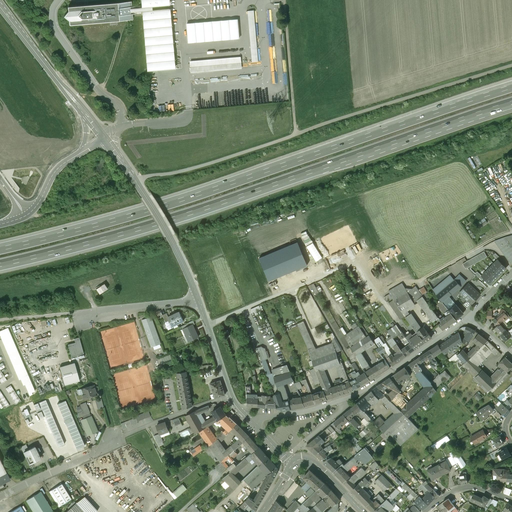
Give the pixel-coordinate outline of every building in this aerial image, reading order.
[(133,2),(67,7),(68,11),(63,16),(69,21),(69,25),(135,20),(134,13),(145,12),(155,11),(154,6),(144,7),(134,8),(133,2)] [(155,11),(145,12),(150,72),(179,69),(174,10),(155,11)] [(256,11),(249,11),(253,63),(260,62),(256,11)] [(239,20),(188,24),(190,44),(241,39),(239,20)] [(242,57),(191,62),(192,74),(243,69),(242,57)] [(511,246),(505,237),(494,241),(510,264),(511,262),(511,246)] [(374,258),(387,252),(384,247),(378,249),(375,244),(369,247),(374,258)] [(484,251),(462,264),(465,269),(487,257),(484,251)] [(502,260),(495,253),(493,255),(497,260),(499,262),(502,260)] [(497,260),(481,276),(484,278),(490,285),(506,269),(499,262),(497,260)] [(481,276),(477,272),(475,274),(482,280),(484,278),(481,276)] [(433,290),(436,295),(454,280),(450,276),(433,290)] [(460,276),(454,280),(461,286),(466,281),(460,276)] [(454,280),(436,295),(442,301),(442,302),(447,298),(461,286),(454,280)] [(93,288),(97,294),(106,287),(103,282),(93,288)] [(402,283),(388,291),(393,300),(408,292),(402,283)] [(480,295),(468,284),(459,294),(471,305),(480,295)] [(423,286),(418,290),(422,295),(427,292),(423,286)] [(439,318),(431,309),(423,296),(417,301),(433,321),(434,321),(439,318)] [(452,304),(447,298),(442,302),(443,302),(449,310),(455,305),(454,304),(453,304),(453,303),(452,304)] [(405,317),(402,313),(393,300),(389,303),(401,320),(405,317)] [(449,310),(443,302),(442,302),(442,301),(438,304),(447,316),(451,313),(449,310)] [(463,313),(455,305),(449,310),(451,313),(456,320),(463,314),(463,313)] [(501,310),(500,312),(500,314),(498,316),(499,318),(497,319),(495,319),(493,320),(493,321),(494,323),(496,323),(497,324),(497,328),(500,325),(504,330),(508,326),(504,322),(509,317),(505,312),(506,311),(505,310),(501,310)] [(168,317),(173,326),(183,321),(179,312),(168,317)] [(447,316),(444,318),(444,317),(440,320),(441,321),(440,321),(442,322),(439,325),(443,330),(456,320),(451,313),(447,316)] [(419,327),(410,314),(405,317),(414,330),(419,327)] [(142,321),(152,347),(161,344),(151,317),(142,321)] [(307,344),(312,360),(336,352),(335,346),(317,352),(304,321),(298,324),(307,344)] [(363,368),(368,365),(361,351),(372,344),(376,349),(378,348),(361,324),(344,336),(363,368)] [(183,329),(189,341),(198,337),(193,325),(183,329)] [(400,330),(396,325),(388,331),(392,336),(393,338),(398,334),(402,339),(405,337),(400,330)] [(497,328),(494,330),(499,336),(505,331),(504,330),(500,325),(497,328)] [(416,332),(417,334),(419,336),(420,336),(425,343),(432,338),(423,327),(416,332)] [(469,332),(467,335),(466,335),(462,342),(467,345),(475,332),(469,329),(467,327),(466,327),(465,330),(469,332)] [(507,333),(505,331),(499,336),(505,342),(511,337),(507,333)] [(459,333),(445,342),(451,350),(462,342),(459,333)] [(417,334),(413,337),(411,334),(405,337),(407,339),(410,344),(415,350),(425,343),(420,336),(419,336),(417,334)] [(487,341),(478,334),(474,339),(472,341),(477,345),(481,347),(487,341)] [(401,350),(397,344),(393,338),(392,336),(387,340),(392,347),(393,346),(397,352),(395,353),(396,355),(399,361),(406,356),(401,350)] [(79,337),(74,339),(75,342),(68,344),(71,357),(84,353),(79,337)] [(384,344),(379,337),(375,340),(379,347),(378,348),(376,349),(380,354),(383,351),(385,350),(382,345),(384,344)] [(477,366),(491,352),(488,350),(492,346),(487,341),(481,347),(469,358),(477,366)] [(451,350),(445,342),(441,344),(447,353),(451,350)] [(410,344),(401,350),(406,356),(415,350),(410,344)] [(444,355),(447,353),(441,344),(438,346),(442,351),(444,355)] [(437,345),(429,350),(434,357),(442,351),(438,346),(437,345)] [(467,355),(465,352),(466,350),(465,349),(466,348),(465,347),(457,355),(459,357),(465,363),(469,358),(481,347),(477,345),(475,348),(475,347),(467,355)] [(261,346),(256,348),(261,361),(262,361),(266,359),(269,358),(265,348),(261,346)] [(497,350),(492,346),(488,350),(491,352),(493,354),(497,350)] [(350,363),(343,349),(338,351),(344,367),(350,363)] [(393,357),(391,354),(389,356),(385,350),(383,351),(392,366),(397,363),(393,357)] [(439,364),(429,350),(418,358),(422,362),(429,357),(433,362),(430,364),(433,368),(439,364)] [(336,352),(312,360),(315,368),(315,370),(320,382),(323,390),(330,388),(322,368),(337,363),(338,365),(340,365),(336,352)] [(457,355),(455,354),(449,360),(452,364),(456,361),(459,357),(457,355)] [(382,362),(374,366),(375,368),(379,374),(390,368),(384,360),(382,357),(379,359),(380,361),(381,360),(382,362)] [(511,366),(511,363),(505,357),(498,364),(500,366),(497,369),(498,369),(501,372),(504,370),(507,372),(509,369),(511,366)] [(498,369),(490,378),(481,371),(477,366),(469,358),(465,363),(477,375),(475,377),(489,391),(507,372),(504,370),(501,372),(498,369)] [(266,359),(262,361),(267,375),(271,374),(266,359)] [(419,364),(415,360),(409,364),(411,367),(412,369),(415,372),(421,368),(419,364)] [(74,363),(70,364),(59,367),(64,385),(75,381),(79,380),(74,363)] [(358,376),(353,367),(351,363),(350,363),(344,367),(349,380),(349,381),(357,377),(358,376)] [(371,370),(368,365),(363,368),(365,373),(370,380),(379,374),(375,368),(371,370)] [(405,367),(394,375),(399,383),(410,375),(405,367)] [(315,368),(310,370),(315,385),(320,382),(315,370),(315,368)] [(427,377),(421,371),(422,370),(421,368),(415,372),(424,386),(423,387),(424,388),(413,399),(412,398),(411,399),(411,400),(407,404),(398,393),(397,394),(393,398),(391,399),(400,410),(407,417),(436,391),(435,389),(431,383),(432,383),(431,382),(427,377)] [(192,406),(186,371),(177,373),(183,409),(192,406)] [(287,395),(284,384),(287,383),(288,384),(290,384),(294,392),(298,390),(290,372),(276,376),(280,389),(279,390),(281,397),(287,395)] [(271,374),(267,375),(273,392),(276,391),(274,384),(276,383),(273,373),(271,374)] [(365,373),(358,377),(362,385),(370,380),(365,373)] [(357,377),(349,381),(354,390),(362,385),(358,377),(357,377)] [(390,377),(380,384),(385,389),(389,385),(393,382),(390,377)] [(306,379),(299,381),(302,387),(307,385),(307,386),(307,385),(308,386),(309,386),(309,385),(308,385),(306,379)] [(354,390),(349,381),(349,380),(346,381),(346,383),(349,392),(354,390)] [(211,384),(215,398),(225,395),(220,381),(211,384)] [(330,388),(323,390),(324,391),(327,399),(349,392),(346,383),(330,388)] [(5,388),(14,404),(20,401),(10,384),(5,388)] [(94,385),(81,389),(77,390),(78,395),(82,394),(83,399),(97,395),(94,385)] [(382,392),(377,386),(372,391),(377,397),(382,392)] [(393,389),(389,394),(393,398),(397,394),(393,389)] [(0,391),(0,403),(3,408),(9,405),(0,391)] [(324,391),(315,393),(318,402),(327,399),(324,391)] [(377,397),(372,391),(357,403),(362,408),(364,410),(378,398),(377,397)] [(267,395),(263,395),(262,398),(262,407),(266,407),(266,400),(271,400),(271,398),(270,395),(269,395),(268,392),(266,393),(267,395)] [(478,400),(481,397),(476,392),(473,396),(478,400)] [(312,394),(301,397),(305,406),(315,403),(312,394)] [(390,399),(385,394),(382,398),(396,413),(400,410),(391,399),(390,399)] [(247,395),(247,399),(248,406),(258,407),(258,399),(258,398),(257,395),(247,395)] [(274,397),(271,398),(271,400),(266,400),(266,407),(277,407),(274,397)] [(301,397),(292,398),(292,399),(289,400),(291,408),(305,406),(301,397)] [(95,399),(96,408),(103,407),(101,398),(95,399)] [(282,402),(280,402),(281,410),(291,408),(289,400),(282,402)] [(86,403),(80,405),(83,411),(77,413),(79,417),(90,412),(86,403)] [(362,408),(357,403),(347,411),(350,414),(353,411),(355,414),(359,410),(362,408)] [(505,406),(502,403),(498,407),(497,408),(500,410),(502,412),(502,413),(505,417),(510,411),(505,406)] [(489,404),(481,409),(476,413),(483,419),(494,410),(489,404)] [(209,406),(195,411),(185,416),(195,434),(199,431),(208,426),(214,423),(211,419),(202,424),(198,415),(201,414),(200,413),(210,409),(209,406)] [(221,407),(213,412),(215,417),(211,419),(214,423),(226,415),(221,407)] [(364,410),(362,408),(359,410),(365,417),(361,420),(365,424),(371,418),(364,410)] [(386,423),(380,428),(387,436),(390,433),(407,417),(400,410),(396,413),(386,423)] [(138,423),(137,422),(151,416),(148,411),(135,417),(135,418),(121,424),(123,429),(138,423)] [(350,414),(347,411),(343,414),(349,421),(350,420),(353,423),(358,428),(361,426),(352,416),(350,414)] [(343,414),(334,422),(339,428),(346,422),(350,426),(353,423),(350,420),(349,421),(343,414)] [(226,415),(214,423),(215,425),(219,422),(227,430),(226,431),(226,430),(224,432),(227,435),(229,432),(231,430),(236,424),(229,417),(226,415)] [(91,416),(80,421),(87,437),(98,432),(91,416)] [(386,423),(379,416),(374,421),(380,428),(386,423)] [(407,417),(390,433),(400,444),(418,428),(407,417)] [(165,422),(157,425),(160,434),(160,435),(161,435),(165,434),(164,432),(168,430),(165,422)] [(244,442),(249,437),(236,424),(231,430),(241,439),(244,442)] [(340,436),(331,425),(319,435),(324,439),(327,437),(327,438),(328,437),(328,436),(329,435),(334,439),(332,441),(330,443),(331,444),(333,443),(340,436)] [(208,426),(199,431),(210,446),(216,441),(214,439),(215,438),(216,438),(208,426)] [(471,437),(475,444),(487,437),(483,430),(471,437)] [(215,438),(214,439),(216,441),(210,446),(217,456),(221,462),(226,457),(229,454),(243,443),(244,442),(241,439),(225,452),(219,444),(227,435),(224,432),(222,431),(216,438),(215,438)] [(160,435),(160,434),(154,436),(158,444),(163,441),(161,435),(160,435)] [(319,435),(307,445),(315,453),(316,452),(323,448),(320,444),(325,440),(324,439),(319,435)] [(495,443),(497,447),(504,443),(501,436),(493,440),(495,443)] [(243,443),(253,453),(259,447),(249,437),(244,442),(243,443)] [(323,448),(316,452),(315,453),(321,460),(327,456),(324,452),(333,448),(330,444),(323,448)] [(26,445),(21,447),(23,453),(26,452),(29,450),(26,445)] [(200,445),(190,452),(193,456),(203,449),(200,445)] [(217,456),(210,446),(205,449),(209,455),(210,454),(213,459),(217,456)] [(38,448),(36,449),(35,447),(29,450),(26,452),(31,463),(40,459),(37,452),(40,451),(38,448)] [(250,455),(259,465),(267,457),(259,447),(253,453),(250,455)] [(373,457),(365,448),(363,449),(356,454),(360,458),(361,459),(363,460),(366,463),(373,457)] [(502,459),(511,455),(507,448),(499,452),(502,459)] [(229,454),(226,457),(221,462),(231,472),(247,458),(245,455),(241,458),(241,457),(233,464),(230,460),(233,458),(229,454)] [(352,458),(344,465),(342,462),(340,465),(334,471),(344,482),(351,476),(348,473),(350,472),(347,469),(354,463),(356,465),(358,463),(356,461),(360,458),(356,454),(355,455),(356,456),(352,458)] [(466,464),(460,456),(458,454),(455,455),(458,462),(461,467),(466,464)] [(453,455),(445,459),(446,461),(449,467),(458,462),(455,455),(454,456),(453,455)] [(231,472),(223,478),(230,485),(225,490),(229,494),(241,482),(234,475),(251,460),(249,458),(250,457),(249,456),(247,458),(231,472)] [(348,458),(341,462),(342,462),(344,465),(352,458),(351,456),(348,458)] [(259,465),(243,480),(254,491),(255,490),(259,486),(257,485),(266,476),(269,474),(270,473),(276,467),(267,457),(259,465)] [(326,464),(334,471),(340,465),(332,457),(324,462),(326,464)] [(376,460),(370,465),(374,469),(380,465),(376,460)] [(446,461),(437,465),(441,475),(447,472),(450,471),(450,470),(449,467),(446,461)] [(437,465),(427,470),(432,480),(441,475),(437,465)] [(269,474),(267,476),(273,480),(278,469),(276,467),(270,473),(269,474)] [(351,476),(344,482),(351,490),(356,485),(354,482),(359,477),(357,475),(361,471),(360,470),(361,470),(360,468),(351,476)] [(388,468),(385,471),(413,496),(415,494),(392,473),(392,472),(388,468)] [(307,474),(303,478),(308,482),(312,485),(313,486),(317,490),(324,483),(310,470),(307,474)] [(504,470),(494,470),(493,470),(493,476),(496,476),(496,481),(506,482),(508,474),(504,474),(504,470)] [(464,475),(459,476),(460,479),(461,484),(468,483),(466,472),(463,472),(464,475)] [(7,473),(0,476),(0,482),(2,482),(2,484),(3,484),(2,482),(10,478),(7,473)] [(386,491),(383,494),(382,493),(380,495),(381,496),(385,500),(390,495),(397,488),(382,474),(375,481),(386,491)] [(254,500),(251,505),(256,510),(263,498),(268,489),(273,480),(267,476),(254,500)] [(356,485),(351,490),(356,494),(369,481),(365,477),(356,485)] [(433,488),(425,480),(422,484),(431,493),(433,490),(432,489),(433,488)] [(369,481),(356,494),(367,505),(372,500),(369,497),(373,493),(370,490),(367,492),(365,490),(371,483),(369,481)] [(299,485),(295,482),(284,495),(288,498),(299,485)] [(308,482),(302,488),(303,489),(303,490),(304,490),(307,493),(311,489),(313,486),(312,485),(308,482)] [(171,492),(176,497),(186,488),(181,483),(171,492)] [(324,483),(317,490),(313,486),(311,489),(317,495),(317,494),(319,493),(320,495),(321,495),(329,488),(324,483)] [(49,492),(58,507),(71,499),(62,484),(49,492)] [(331,490),(329,488),(321,495),(323,497),(331,490)] [(310,497),(301,505),(296,501),(287,510),(289,511),(306,511),(311,508),(321,499),(317,494),(317,495),(311,489),(307,493),(306,493),(310,497)] [(385,500),(383,503),(385,505),(393,498),(400,491),(397,489),(390,495),(385,500)] [(337,497),(331,490),(323,497),(321,499),(311,508),(315,511),(321,511),(331,503),(337,497)] [(440,496),(433,490),(431,493),(437,498),(440,496)] [(53,511),(41,492),(26,501),(33,511),(53,511)] [(435,500),(427,493),(425,494),(426,495),(422,499),(423,500),(429,505),(435,500)] [(489,499),(484,496),(482,498),(473,495),(470,500),(485,506),(489,499)] [(303,496),(297,501),(301,505),(306,500),(303,496)] [(374,502),(372,500),(367,505),(373,511),(382,503),(383,503),(385,500),(381,496),(374,502)] [(461,505),(453,496),(448,498),(453,505),(454,505),(456,507),(457,509),(461,505)] [(96,511),(97,511),(85,497),(76,503),(66,511),(96,511)] [(254,500),(249,497),(245,501),(251,505),(254,500)] [(340,500),(337,497),(331,503),(333,506),(340,500)] [(385,505),(383,507),(387,511),(388,511),(393,506),(395,504),(397,503),(393,498),(385,505)] [(429,505),(423,500),(422,499),(421,498),(417,504),(423,509),(429,505)] [(453,505),(448,498),(443,502),(446,506),(448,509),(453,505)] [(340,501),(340,500),(333,506),(326,511),(336,511),(337,511),(339,504),(338,503),(340,501)] [(280,511),(283,507),(276,501),(272,507),(280,511)] [(443,502),(438,506),(441,510),(446,506),(443,502)] [(511,505),(508,503),(502,511),(504,511),(510,511),(511,509),(511,505)]
